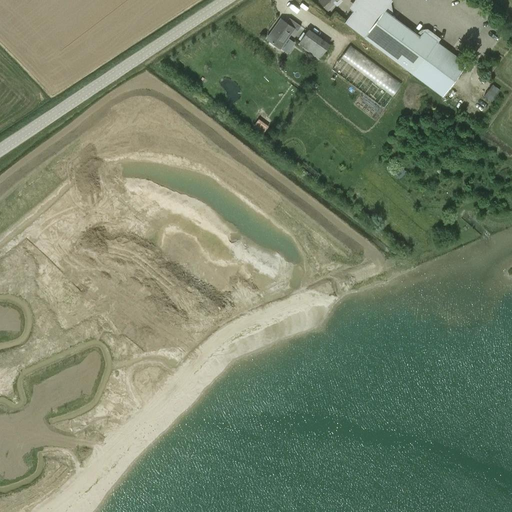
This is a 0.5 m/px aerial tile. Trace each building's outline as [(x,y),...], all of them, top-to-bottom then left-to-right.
[(320,0),(319,1),(328,10),(337,0),(320,0)] [(389,4),(391,2),(388,0),(356,0),(351,8),(354,10),(344,23),(442,96),(466,64),(437,42),(439,39),(431,33),(431,32),(421,34),(419,37),(390,15),(391,13),(390,4),(389,4)] [(300,26),(289,18),(286,23),(280,19),(266,39),(280,49),(294,29),(297,31),(300,26)] [(308,29),(297,45),(303,49),(318,60),(329,44),(308,29)] [(350,45),(331,69),(383,108),(402,83),(350,45)] [(484,95),(491,101),(500,90),(493,84),(484,95)] [(264,134),(269,127),(258,119),(253,125),(264,134)]
